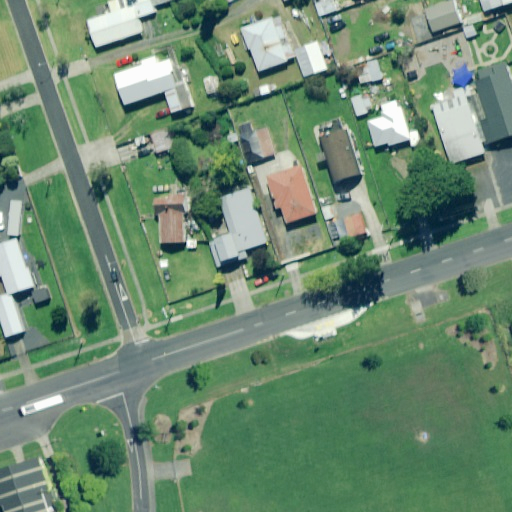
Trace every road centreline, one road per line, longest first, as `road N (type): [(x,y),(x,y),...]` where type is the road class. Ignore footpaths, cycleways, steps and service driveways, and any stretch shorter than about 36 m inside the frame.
road 1 (residential): [(132,365),(511,237)]
road 2 (residential): [(132,365),(134,342),(14,0)]
road 3 (residential): [(140,511),(122,392),(132,365)]
road 4 (residential): [(0,410),(132,365)]
